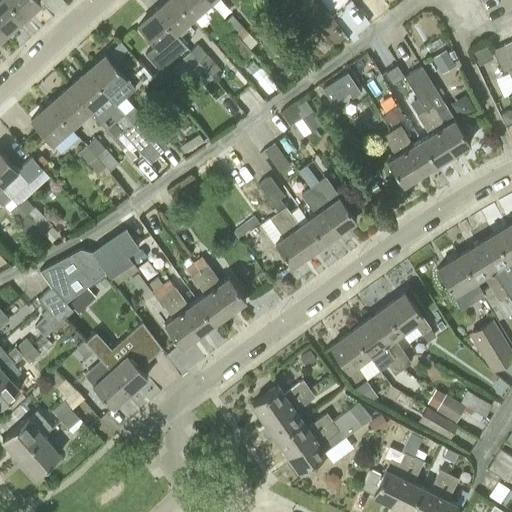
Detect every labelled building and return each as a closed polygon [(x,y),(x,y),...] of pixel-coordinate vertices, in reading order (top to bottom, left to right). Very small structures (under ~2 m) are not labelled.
[(0,0),(0,25),(6,32),(23,18),(7,0),(0,0)] [(7,0),(23,18),(40,2),(38,0),(7,0)] [(193,18),(176,0),(167,0),(156,10),(176,33),(193,18)] [(209,4),(206,0),(176,0),(193,18),(209,4)] [(217,12),(224,20),(242,39),(249,33),(225,5),(217,12)] [(160,69),(187,45),(176,33),(156,10),(138,25),(156,45),(146,53),(160,69)] [(242,39),(224,20),(217,26),(227,37),(224,40),(242,60),(252,51),(242,39)] [(120,42),(106,54),(113,62),(127,50),(120,42)] [(511,52),(508,42),(493,48),(504,72),(510,70),(511,74),(511,92),(508,94),(511,103),(511,52)] [(190,49),(213,76),(221,70),(198,43),(190,49)] [(431,57),(441,72),(455,63),(445,48),(431,57)] [(213,76),(190,49),(183,56),(205,83),(213,76)] [(297,71),(307,64),(296,51),(287,58),(297,71)] [(88,70),(115,102),(133,86),(126,78),(127,77),(113,62),(106,54),(88,70)] [(424,61),(431,71),(437,68),(430,57),(424,61)] [(392,83),(404,76),(396,64),(385,71),(392,83)] [(143,65),(134,72),(144,83),(152,76),(143,65)] [(69,86),(90,110),(101,122),(109,115),(113,120),(122,112),(123,111),(115,102),(88,70),(69,86)] [(360,90),(346,70),(321,87),(332,102),(348,91),(351,97),(360,90)] [(51,102),(71,126),(90,110),(69,86),(51,102)] [(457,99),(463,112),(478,105),(471,92),(457,99)] [(71,126),(51,102),(32,118),(53,142),(71,126)] [(122,112),(143,135),(153,127),(132,103),(123,111),(122,112)] [(384,110),(385,113),(390,121),(392,123),(404,115),(396,103),(384,110)] [(433,104),(425,109),(452,153),(470,142),(447,105),(437,111),(433,104)] [(511,107),(501,112),(507,125),(511,122),(511,107)] [(452,153),(425,109),(416,114),(429,135),(422,140),(436,163),(452,153)] [(145,138),(143,135),(122,112),(113,120),(105,127),(115,138),(118,135),(123,131),(137,146),(141,151),(132,158),(140,168),(149,160),(148,160),(158,151),(145,138)] [(303,135),(317,125),(308,112),(294,122),(303,135)] [(386,124),(390,121),(385,113),(381,115),(386,124)] [(436,163),(422,140),(412,146),(399,125),(393,129),(420,173),(436,163)] [(420,173),(393,129),(383,135),(396,156),(388,161),(402,184),(420,173)] [(184,152),(204,139),(199,132),(179,146),(184,152)] [(118,135),(115,138),(123,147),(126,144),(118,135)] [(86,144),(105,165),(109,170),(119,162),(95,136),(86,144)] [(105,165),(86,144),(77,152),(96,173),(105,165)] [(0,184),(10,196),(16,190),(27,180),(18,170),(0,150),(0,184)] [(324,241),(307,218),(299,206),(290,213),(279,197),(284,194),(270,174),(258,183),(271,202),(278,210),(308,252),(324,241)] [(317,181),(309,187),(339,230),(356,218),(339,194),(331,199),(317,181)] [(10,196),(0,184),(0,202),(1,204),(10,196)] [(339,230),(309,187),(300,193),(314,213),(307,218),(324,241),(339,230)] [(17,203),(43,233),(52,225),(26,196),(17,203)] [(43,233),(17,203),(9,211),(35,241),(43,233)] [(308,252),(278,210),(269,216),(283,235),(275,241),(292,264),(308,252)] [(237,236),(258,220),(254,214),(232,231),(237,236)] [(511,221),(495,232),(511,258),(509,259),(511,263),(511,221)] [(125,226),(113,234),(128,254),(140,246),(125,226)] [(476,243),(508,295),(511,292),(511,282),(500,264),(509,259),(511,258),(495,232),(476,243)] [(133,261),(128,254),(113,234),(92,250),(106,270),(112,277),(133,261)] [(511,311),(511,302),(508,295),(476,243),(458,254),(474,280),(484,274),(490,285),(482,290),(499,318),(503,316),(504,317),(511,311)] [(106,270),(92,250),(81,247),(39,270),(52,286),(66,301),(106,270)] [(131,255),(136,263),(147,255),(141,248),(131,255)] [(474,280),(458,254),(437,267),(459,304),(468,299),(461,288),(474,280)] [(138,267),(133,261),(112,277),(116,283),(138,267)] [(207,261),(198,268),(229,310),(246,298),(228,273),(220,279),(207,261)] [(229,310),(198,268),(190,273),(203,292),(196,297),(213,322),(229,310)] [(213,322),(196,297),(187,303),(174,285),(167,290),(198,333),(213,322)] [(66,301),(52,286),(37,297),(47,309),(42,313),(44,315),(35,324),(44,334),(53,326),(54,327),(73,310),(66,301)] [(198,333),(167,290),(159,296),(174,316),(165,322),(181,345),(198,333)] [(405,291),(385,305),(403,329),(413,322),(421,332),(429,325),(405,291)] [(77,311),(86,303),(78,294),(69,301),(77,311)] [(403,329),(385,305),(368,318),(402,365),(409,360),(392,337),(403,329)] [(2,311),(0,312),(0,328),(10,320),(3,312),(2,311)] [(493,369),(511,358),(511,349),(493,317),(470,330),(493,369)] [(380,369),(389,362),(394,370),(402,365),(368,318),(352,330),(369,354),(380,369)] [(93,350),(107,366),(129,390),(147,374),(139,367),(161,346),(142,320),(127,333),(135,342),(116,359),(107,349),(110,346),(95,329),(84,339),(93,350)] [(429,325),(421,332),(427,340),(436,334),(429,325)] [(369,354),(352,330),(331,344),(356,378),(363,373),(356,363),(369,354)] [(0,347),(0,373),(13,362),(22,354),(33,345),(25,335),(5,353),(0,347)] [(93,350),(84,339),(76,346),(85,357),(93,350)] [(33,345),(22,354),(29,362),(40,353),(33,345)] [(307,366),(317,358),(310,348),(300,356),(307,366)] [(13,362),(0,373),(0,405),(20,388),(11,378),(20,370),(13,362)] [(129,390),(107,366),(91,381),(113,405),(129,390)] [(152,399),(165,389),(153,375),(140,385),(152,399)] [(253,402),(264,418),(309,386),(303,378),(284,391),(279,384),(253,402)] [(373,398),(377,395),(366,379),(354,388),(373,398)] [(309,386),(264,418),(276,436),(302,417),(295,408),(314,395),(309,386)] [(485,414),(491,403),(467,389),(461,400),(485,414)] [(435,410),(455,421),(464,403),(445,392),(435,410)] [(52,409),(60,419),(72,408),(63,399),(52,409)] [(359,401),(333,419),(287,451),(300,469),(326,451),(324,449),(371,416),(359,401)] [(449,437),(457,424),(425,406),(418,419),(449,437)] [(43,435),(52,426),(36,408),(26,415),(2,437),(19,456),(43,435)] [(72,408),(60,419),(70,429),(81,419),(72,408)] [(482,415),(473,409),(471,413),(480,419),(482,415)] [(287,451),(333,419),(328,412),(308,426),(302,417),(276,436),(287,451)] [(375,432),(388,423),(381,413),(368,421),(375,432)] [(390,502),(412,454),(416,447),(421,436),(410,431),(401,449),(404,451),(399,462),(390,458),(384,469),(382,474),(370,468),(361,488),(390,502)] [(43,435),(19,456),(36,475),(60,454),(43,435)] [(458,453),(447,447),(443,456),(453,461),(458,453)] [(511,454),(500,447),(494,457),(511,469),(511,454)] [(412,454),(390,502),(408,510),(422,482),(413,478),(422,459),(412,454)] [(511,474),(511,469),(494,457),(487,467),(508,480),(511,474)] [(411,511),(428,511),(447,473),(439,469),(430,486),(422,482),(408,510),(411,511)] [(457,477),(447,473),(428,511),(452,511),(457,501),(448,497),(457,477)] [(488,494),(489,495),(499,501),(500,501),(509,487),(498,480),(497,480),(488,494)] [(488,511),(502,511),(504,510),(494,503),(488,511)]
